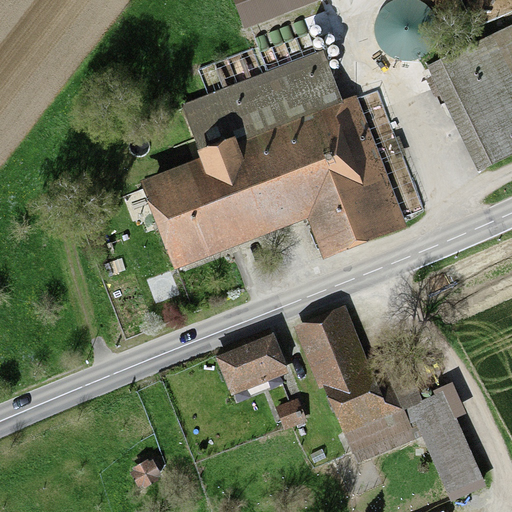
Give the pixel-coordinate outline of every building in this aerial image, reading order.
[(305,0),(236,0),(245,23),(305,0)] [(408,59),(418,57),(427,51),(433,44),(437,35),(437,25),(434,15),(429,7),(421,1),(416,0),(396,0),(393,1),(385,7),(379,16),(376,26),(377,36),(382,46),(389,53),(399,58),(408,59)] [(496,17),(495,19),(496,20),(497,22),(498,23),(500,24),(502,23),(504,23),(505,22),(506,20),(506,19),(506,17),(506,15),(505,14),(503,13),(501,12),(499,13),(497,14),(496,15),(496,17)] [(511,168),(511,32),(435,70),(488,180),(511,168)] [(317,43),(319,43),(321,42),(322,41),(323,40),(324,38),(323,36),(323,35),(321,34),(320,33),(318,33),(317,33),(315,34),(314,35),(313,36),(313,38),(313,40),(314,41),(316,42),(317,43)] [(332,52),(334,52),(336,52),(337,51),(338,49),(339,48),(339,46),(338,44),(337,43),(335,42),(333,42),(332,42),(330,43),(329,44),(328,46),(328,47),(329,49),(329,51),(331,52),(332,52)] [(201,161),(148,180),(184,273),(317,222),(331,259),(410,229),(360,98),(348,102),(329,51),(180,107),(201,161)] [(334,63),(336,65),(337,65),(339,66),(340,65),(342,65),(343,63),(343,62),(343,60),(343,59),(342,58),(341,57),(339,56),(338,56),(336,57),(335,58),(334,59),(334,60),(334,62),(334,63)] [(345,310),(303,327),(352,450),(421,423),(414,408),(394,353),(366,364),(345,310)] [(282,334),(222,358),(238,399),(298,375),(282,334)] [(443,396),(414,408),(421,423),(452,498),(480,486),(443,396)] [(151,462),(134,470),(141,486),(159,478),(151,462)]
